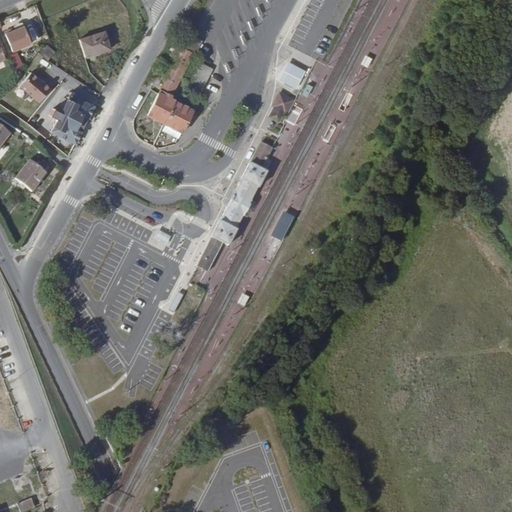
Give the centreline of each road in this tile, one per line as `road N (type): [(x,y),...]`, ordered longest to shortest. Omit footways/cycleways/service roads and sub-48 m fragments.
road 1 (tertiary): [(185,0),(19,288)]
road 2 (tertiary): [(126,511),(19,288)]
road 3 (unclassified): [(61,511),(64,479),(0,299)]
